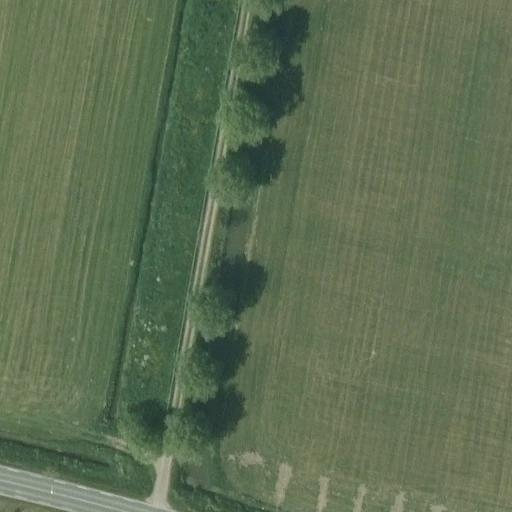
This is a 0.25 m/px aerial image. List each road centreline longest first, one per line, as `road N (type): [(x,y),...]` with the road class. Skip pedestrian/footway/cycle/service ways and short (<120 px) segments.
road 1 (unknown): [(251,0),(159,511)]
road 2 (secondary): [(117,511),(0,482)]
